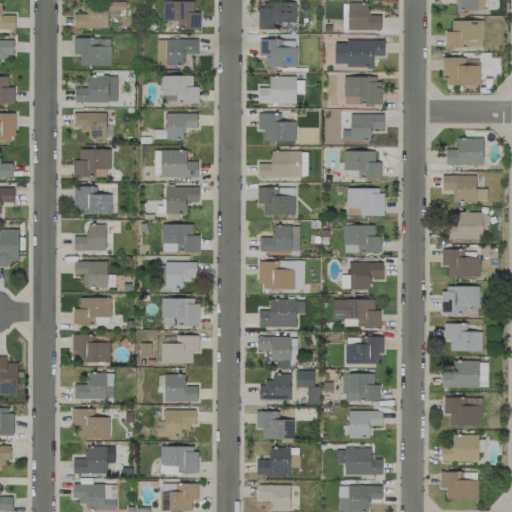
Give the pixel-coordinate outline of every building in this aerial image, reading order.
[(192,0),(161,1),(161,19),(174,19),(174,28),(199,27),(199,11),(193,11),(192,0)] [(454,0),(454,9),(480,10),(480,0),(454,0)] [(107,27),(107,15),(117,15),(117,10),(124,10),(124,1),(85,1),(85,13),(72,13),(72,27),(107,27)] [(294,2),(258,1),(257,29),(294,29),(294,2)] [(379,29),(379,15),(367,15),(367,2),(346,2),(346,29),(379,29)] [(481,47),(481,20),(450,19),(450,30),(444,30),(444,46),(481,47)] [(109,65),(110,45),(104,45),(105,38),(72,37),(72,54),(79,54),(78,65),(109,65)] [(196,39),(155,38),(155,64),(183,64),(183,53),(196,53),(196,39)] [(263,66),(295,66),(295,40),(257,39),(257,55),(264,55),(263,66)] [(382,41),(333,40),(333,65),(371,65),(371,55),(382,55),(382,41)] [(442,84),(478,85),(478,65),(464,64),(464,57),(443,57),(442,84)] [(106,75),(86,75),(86,87),(74,87),(74,102),(106,101),(106,75)] [(159,102),(197,102),(197,86),(191,86),(191,75),(160,75),(159,102)] [(257,87),(256,102),(294,102),(294,76),(268,75),(268,87),(257,87)] [(342,77),(342,96),(357,96),(357,104),(379,104),(379,77),(342,77)] [(104,112),(73,112),(73,129),(87,129),(88,138),(105,137),(104,112)] [(195,112),(164,113),(164,138),(183,138),(182,127),(196,127),(195,112)] [(262,140),(294,141),(294,121),(278,120),(278,113),(256,113),(256,129),(262,129),(262,140)] [(382,114),(349,113),(348,129),(341,129),(340,140),(369,141),(369,128),(382,128),(382,114)] [(444,149),(444,164),(481,165),(482,137),(455,137),(455,149),(444,149)] [(109,149),(77,149),(78,160),(71,160),(72,176),(105,176),(105,169),(109,169),(109,149)] [(185,149),(159,149),(158,176),(196,176),(196,160),(185,160),(185,149)] [(289,177),(289,150),(269,150),(269,163),(256,163),(256,176),(289,177)] [(379,178),(379,161),(373,161),(373,150),(342,150),(342,169),(357,169),(357,178),(379,178)] [(474,175),(441,174),(440,189),(451,189),(451,200),(485,201),(485,188),(474,188),(474,175)] [(197,186),(163,185),(163,212),(184,213),(184,201),(197,201),(197,186)] [(72,205),(77,205),(77,213),(109,213),(110,193),(95,193),(95,186),(72,186),(72,205)] [(262,214),(293,214),(293,186),(255,187),(256,203),(262,203),(262,214)] [(381,188),(345,187),(345,215),(381,215),(381,188)] [(445,238),(480,239),(480,228),(486,228),(486,212),(454,211),(454,223),(445,223),(445,238)] [(103,250),(104,224),(85,223),(85,236),(72,235),(72,249),(103,250)] [(192,224),(160,223),(160,242),(176,243),(175,250),(197,251),(198,234),(191,234),(192,224)] [(342,252),(379,252),(378,235),(373,235),(373,224),(341,225),(342,252)] [(298,225),(272,225),(271,237),(258,236),(257,250),(297,251),(298,225)] [(0,266),(6,266),(6,260),(17,260),(16,228),(0,228),(0,266)] [(477,276),(478,256),(462,256),(462,249),(439,249),(439,265),(446,265),(446,276),(477,276)] [(81,286),(106,286),(105,260),(72,261),(72,274),(81,274),(81,286)] [(256,261),(256,278),(261,278),(262,289),(302,288),(302,260),(256,261)] [(163,287),(181,287),(180,279),(195,279),(195,261),(163,261),(163,287)] [(381,262),(348,261),(348,274),(339,274),(339,288),(368,288),(368,276),(381,277),(381,262)] [(478,286),(441,285),(440,312),(462,313),(462,306),(477,306),(478,286)] [(109,297),(77,297),(77,308),(71,308),(71,324),(109,324),(109,297)] [(196,298),(160,297),(160,325),(196,325),(196,298)] [(268,298),(268,310),(257,309),(256,325),(294,326),(294,313),(302,313),(303,299),(268,298)] [(331,317),(356,317),(356,326),(378,326),(378,310),(372,310),(373,299),(331,298),(331,317)] [(480,351),(480,331),(465,330),(465,323),(443,322),(442,339),(449,339),(449,350),(480,351)] [(108,342),(93,341),(94,334),(70,333),(70,350),(75,350),(75,361),(108,362),(108,342)] [(191,362),(191,352),(197,352),(197,335),(174,334),(174,343),(159,342),(159,361),(191,362)] [(343,363),(376,363),(376,353),(381,353),(381,335),(360,335),(360,343),(344,343),(343,363)] [(275,367),(288,367),(288,360),(294,360),(295,337),(255,336),(255,350),(269,350),(269,360),(275,360),(275,367)] [(0,355),(0,379),(16,380),(16,362),(5,362),(5,355),(0,355)] [(439,386),(476,387),(477,360),(451,360),(451,371),(440,371),(439,386)] [(313,370),(294,370),(293,386),(312,386),(313,370)] [(73,398),(104,397),(103,372),(86,372),(86,383),(72,384),(73,398)] [(163,373),(162,401),(196,401),(196,386),(183,385),(183,374),(163,373)] [(289,374),(272,373),(272,380),(259,379),(258,398),(288,399),(289,374)] [(342,400),(378,400),(378,384),(372,384),(372,373),(341,373),(342,400)] [(480,424),(479,397),(442,397),(442,413),(448,413),(448,424),(480,424)] [(75,435),(107,436),(107,416),(92,416),(92,408),(70,408),(69,424),(76,424),(75,435)] [(194,427),(194,409),(162,409),(162,427),(155,427),(155,434),(180,435),(180,426),(194,427)] [(293,419),(277,419),(277,411),(255,410),(254,427),(261,427),(261,438),(292,438),(293,419)] [(380,425),(380,410),(347,410),(347,437),(367,437),(368,425),(380,425)] [(476,461),(477,451),(483,451),(483,435),(451,434),(450,447),(439,447),(439,460),(476,461)] [(104,473),(105,446),(84,445),(84,458),(72,458),(71,472),(104,473)] [(195,446),(159,445),(158,473),(195,473),(195,446)] [(255,474),(288,473),(288,446),(267,447),(268,459),(254,459),(255,474)] [(368,447),(334,448),(335,463),(342,463),(343,475),(381,474),(380,458),(369,459),(368,447)] [(476,479),(462,479),(462,471),(439,471),(438,488),(445,488),(444,498),(476,499),(476,479)] [(190,510),(190,499),(196,499),(196,482),(158,483),(159,510),(190,510)] [(114,509),(114,484),(73,483),(73,502),(85,503),(85,508),(114,509)] [(256,499),(269,499),(269,510),(288,511),(288,484),(257,484),(256,499)] [(336,510),(367,510),(367,499),(380,499),(380,485),(337,484),(336,510)]
